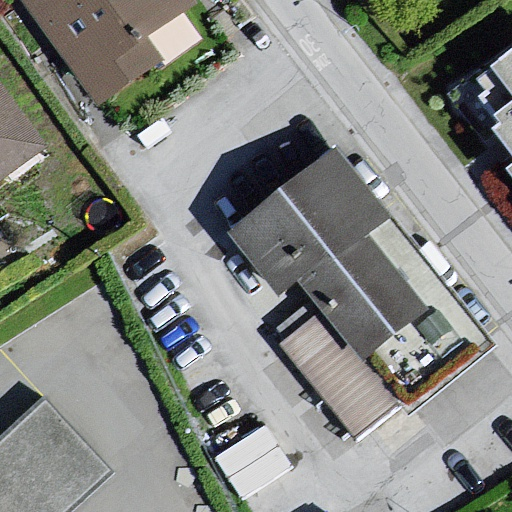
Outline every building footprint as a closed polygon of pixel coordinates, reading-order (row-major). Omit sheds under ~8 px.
[(192,0),(28,0),(98,103),(164,58),(148,35),(195,3),(192,0)] [(511,38),(467,67),(496,113),(491,120),(511,152),(511,164),(511,165),(511,38)] [(0,78),(0,193),(54,155),(0,78)] [(337,142),(238,219),(354,368),(430,310),(367,229),(390,211),(337,142)] [(63,511),(108,472),(42,400),(0,437),(0,511),(63,511)] [(306,476),(275,438),(231,473),(262,511),(306,476)]
